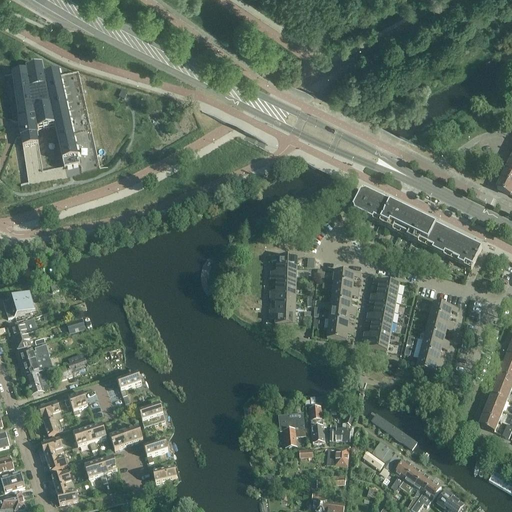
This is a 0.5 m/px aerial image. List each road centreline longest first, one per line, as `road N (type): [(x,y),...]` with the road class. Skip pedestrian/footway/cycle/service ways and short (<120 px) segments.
road 1 (secondary): [(44,0),(274,122),(381,163)]
road 2 (secondary): [(381,163),(69,0)]
road 3 (residential): [(356,347),(366,269),(494,299),(511,289)]
road 4 (residential): [(49,511),(0,371)]
road 5 (secondary): [(511,228),(381,163)]
